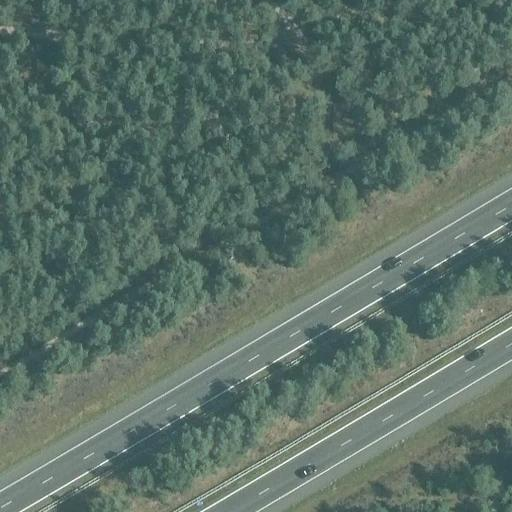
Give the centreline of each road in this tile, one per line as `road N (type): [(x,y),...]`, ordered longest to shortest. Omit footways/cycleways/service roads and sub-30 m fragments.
road 1 (motorway): [(511,205),(0,507)]
road 2 (track): [(364,0),(292,44),(70,41),(0,32)]
road 3 (motorway): [(230,511),(511,344)]
